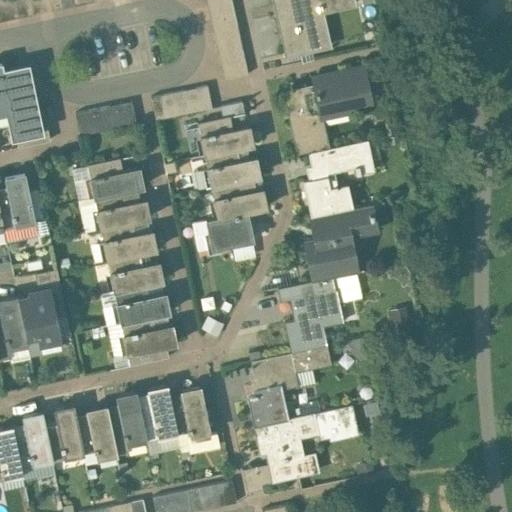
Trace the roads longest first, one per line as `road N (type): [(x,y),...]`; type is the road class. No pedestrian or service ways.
road 1 (residential): [(257,77),(284,217),(230,335),(204,354)]
road 2 (residential): [(138,85),(193,340),(204,354)]
road 3 (residential): [(204,354),(0,396)]
road 4 (residential): [(204,354),(242,511)]
road 5 (residential): [(39,31),(175,10)]
